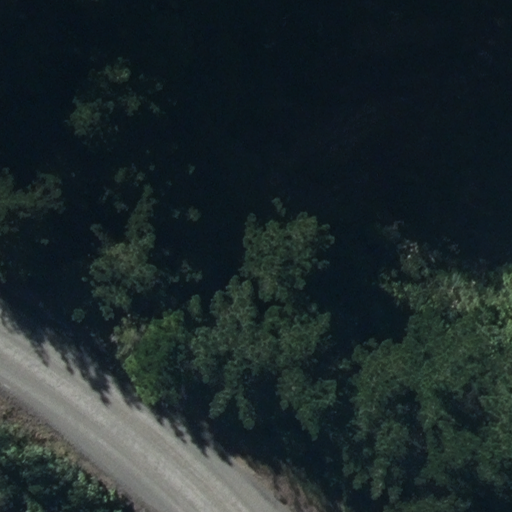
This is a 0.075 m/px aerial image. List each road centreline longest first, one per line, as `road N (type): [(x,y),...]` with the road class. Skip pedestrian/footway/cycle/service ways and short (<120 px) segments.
road 1 (track): [(511,244),(446,215),(344,127),(278,0)]
road 2 (unclassified): [(232,511),(146,425),(0,322)]
